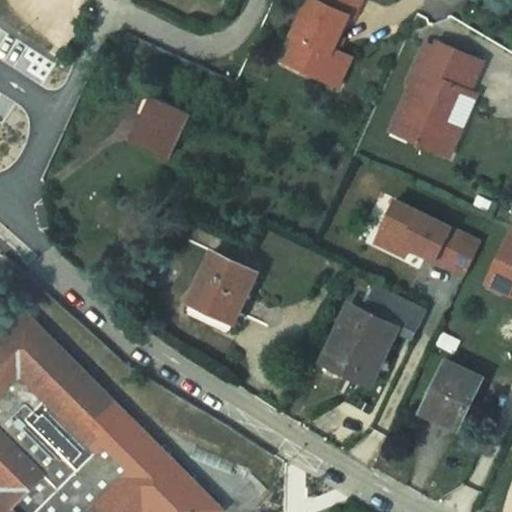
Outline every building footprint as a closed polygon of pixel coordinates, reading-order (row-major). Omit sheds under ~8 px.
[(286,61),(321,77),(326,67),(344,75),(352,57),(334,48),(350,15),(354,17),(362,0),(320,0),(319,0),(309,0),(293,35),(297,38),(286,61)] [(399,113),(411,118),(404,135),(450,156),(461,130),(444,123),(460,86),(470,91),(484,61),(439,41),(436,46),(427,42),(409,82),(413,84),(399,113)] [(344,75),(326,67),(321,77),(339,86),(344,75)] [(189,112),(154,96),(133,142),(167,158),(189,112)] [(392,130),(404,135),(411,118),(399,113),(392,130)] [(469,235),(397,201),(384,228),(407,239),(404,244),(418,251),(453,268),(469,235)] [(407,239),(384,228),(379,238),(415,256),(418,251),(404,244),(407,239)] [(511,232),(488,283),(511,294),(511,293),(511,291),(511,232)] [(482,242),(469,235),(453,268),(466,274),(482,242)] [(213,251),(190,301),(235,322),(258,272),(213,251)] [(352,307),(326,360),(355,373),(371,381),(396,330),(414,338),(427,310),(376,285),(363,313),(352,307)] [(235,322),(190,301),(185,312),(229,333),(235,322)] [(0,482),(7,489),(0,496),(0,511),(143,511),(144,511),(145,511),(219,511),(223,509),(28,315),(0,342),(0,482)] [(355,373),(326,360),(322,369),(335,375),(353,378),(355,373)] [(483,378),(447,361),(425,408),(442,416),(440,419),(459,429),(483,378)] [(223,446),(167,424),(163,433),(220,455),(223,446)]
